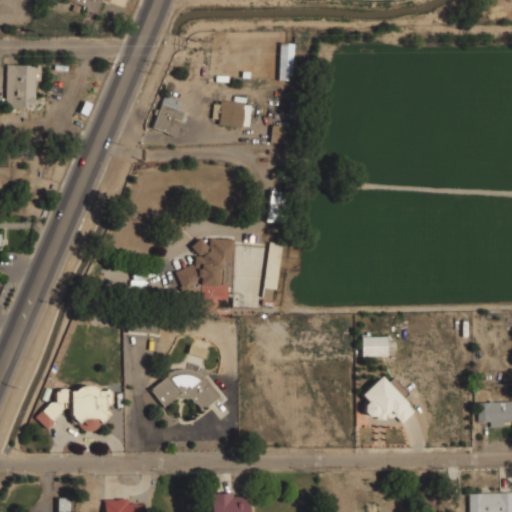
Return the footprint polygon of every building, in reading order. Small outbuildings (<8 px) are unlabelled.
[(63,0),(63,2),(97,12),(100,0),(63,0)] [(291,80),(293,42),(279,42),(277,79),(291,80)] [(5,107),(33,108),(34,65),(6,64),(5,107)] [(177,136),(185,111),(178,109),(181,101),(161,95),(151,128),(177,136)] [(248,125),(249,101),(212,101),(212,124),(248,125)] [(270,143),(291,143),(291,125),(270,125),(270,143)] [(286,192),(270,189),(264,220),(281,223),(286,192)] [(232,238),(193,237),(192,267),(179,266),(179,297),(231,298),(232,238)] [(260,295),(274,297),(281,242),(268,240),(260,295)] [(126,332),(157,334),(158,320),(126,319),(126,332)] [(360,332),(360,355),(385,355),(385,332),(360,332)] [(189,344),(207,349),(204,358),(187,352),(189,344)] [(193,402),(194,401),(200,409),(205,404),(206,405),(218,396),(203,376),(207,372),(200,366),(196,372),(189,369),(181,368),(173,369),(165,373),(167,375),(150,388),(151,389),(150,390),(162,406),(172,398),(189,397),(193,402)] [(413,410),(380,374),(360,394),(367,401),(362,406),(379,424),(391,412),(400,422),(413,410)] [(111,392),(107,388),(105,390),(96,390),(96,388),(94,387),(91,386),(85,385),(82,386),(78,386),(76,388),(73,390),(68,390),(65,388),(61,388),(57,389),(54,392),(55,401),(49,401),(34,416),(46,428),(53,421),(52,420),(61,411),(60,410),(63,407),(68,407),(68,414),(71,416),(70,416),(70,417),(70,419),(70,420),(70,421),(71,422),(73,423),(74,423),(76,423),(78,425),(80,427),(82,429),(85,430),(88,430),(91,430),(94,429),(96,427),(98,425),(100,423),(102,423),(103,423),(105,422),(105,421),(106,420),(106,418),(106,416),(107,414),(108,415),(109,412),(107,409),(107,408),(107,403),(109,403),(111,403),(111,402),(111,393),(111,392)] [(477,425),(511,425),(511,400),(477,400),(477,425)] [(511,511),(511,491),(468,493),(468,511),(511,511)] [(210,511),(247,511),(248,497),(232,497),(232,493),(210,493),(210,511)] [(57,511),(59,511),(69,511),(70,497),(57,497),(57,511)] [(104,499),(103,511),(142,511),(142,503),(127,503),(127,499),(104,499)]
